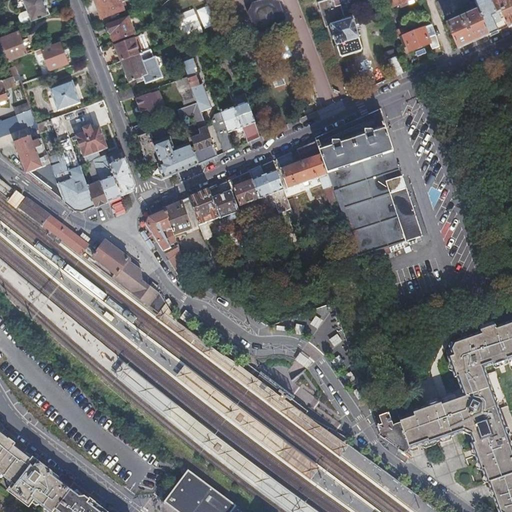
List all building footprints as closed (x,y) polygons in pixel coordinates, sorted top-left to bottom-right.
[(19,12),(23,23),(50,13),(44,0),(23,0),(27,9),(19,12)] [(94,0),(101,19),(127,9),(123,0),(94,0)] [(328,0),(323,2),(315,5),(324,28),(328,26),(339,56),(360,48),(351,27),(355,26),(353,19),(349,21),(348,18),(342,20),(341,17),(336,5),(333,6),(330,0),(328,0)] [(336,5),(341,17),(342,17),(335,0),(330,0),(333,6),(336,5)] [(473,0),(438,0),(435,1),(440,14),(474,1),(473,0)] [(490,0),(477,0),(474,1),(478,9),(490,34),(508,26),(501,10),(496,12),(491,1),(490,0)] [(511,0),(493,0),(491,1),(496,12),(501,10),(508,26),(511,23),(511,0)] [(269,3),(257,7),(256,12),(259,23),(264,26),(276,22),(278,17),(273,5),(269,3)] [(490,34),(478,9),(447,23),(458,48),(490,34)] [(113,42),(133,34),(126,17),(107,25),(113,42)] [(432,48),(439,45),(431,23),(424,26),(430,42),(432,48)] [(409,50),(430,42),(424,26),(404,33),(403,34),(409,50)] [(392,32),(394,37),(403,34),(404,33),(403,28),(392,32)] [(12,58),(19,56),(28,52),(20,32),(0,38),(1,40),(0,40),(0,50),(0,51),(4,49),(9,60),(12,58)] [(121,61),(150,50),(144,35),(115,46),(121,61)] [(67,60),(60,40),(42,47),(43,52),(49,67),(67,60)] [(43,52),(42,47),(28,52),(30,56),(43,52)] [(393,47),(383,50),(385,57),(394,53),(393,47)] [(74,63),(88,58),(85,49),(71,54),(74,63)] [(153,59),(150,50),(121,61),(129,81),(139,78),(142,76),(144,81),(145,83),(162,76),(159,68),(161,66),(158,57),(153,59)] [(190,51),(179,55),(187,76),(197,101),(201,111),(211,106),(203,82),(200,83),(192,65),(195,63),(190,51)] [(388,59),(394,76),(404,72),(397,55),(388,59)] [(10,77),(18,74),(15,64),(6,67),(10,77)] [(222,77),(219,69),(212,72),(216,80),(222,77)] [(197,101),(187,76),(174,81),(184,106),(197,101)] [(70,80),(49,87),(52,95),(48,97),(52,110),(78,100),(70,80)] [(132,88),(117,93),(120,101),(135,95),(132,88)] [(158,91),(136,99),(143,117),(165,108),(158,91)] [(230,98),(233,105),(241,126),(246,142),(260,136),(244,93),(230,98)] [(31,109),(28,101),(15,106),(18,114),(31,109)] [(233,105),(220,110),(222,115),(228,131),(241,126),(233,105)] [(184,106),(177,109),(179,115),(186,112),(184,106)] [(40,132),(36,123),(31,109),(18,114),(0,120),(0,136),(31,125),(34,134),(40,132)] [(356,254),(359,263),(375,257),(376,258),(411,246),(409,240),(421,236),(380,113),(348,127),(316,142),(331,185),(337,203),(338,206),(354,250),(356,254)] [(62,122),(59,115),(50,118),(52,126),(62,122)] [(215,118),(215,130),(223,152),(234,147),(228,131),(222,115),(215,118)] [(204,120),(201,121),(205,132),(202,133),(201,130),(191,134),(194,144),(191,146),(192,149),(197,163),(198,163),(218,154),(204,120)] [(75,135),(79,147),(83,156),(106,147),(98,126),(91,129),(89,125),(80,128),(82,132),(75,135)] [(154,175),(161,179),(197,163),(192,149),(178,155),(170,137),(155,143),(150,132),(138,136),(154,175)] [(26,173),(29,172),(52,165),(49,157),(45,158),(38,139),(32,141),(30,136),(14,142),(26,173)] [(331,185),(316,142),(296,150),(301,162),(296,164),(291,153),(286,155),(276,159),(287,189),(306,182),(308,186),(310,185),(309,181),(320,177),(320,180),(319,182),(321,189),(323,188),(331,185)] [(135,185),(121,146),(105,152),(113,175),(120,196),(133,190),(135,185)] [(85,211),(95,207),(86,184),(78,162),(73,150),(68,153),(73,164),(67,166),(85,211)] [(113,175),(105,152),(92,158),(100,180),(113,175)] [(81,213),(85,211),(67,166),(63,153),(58,155),(61,165),(53,168),(64,199),(65,204),(75,211),(81,213)] [(100,180),(92,158),(86,159),(94,181),(100,180)] [(29,172),(64,199),(53,168),(52,165),(29,172)] [(263,211),(274,207),(270,194),(263,176),(260,166),(249,171),(260,202),(263,211)] [(228,181),(231,189),(234,188),(240,206),(260,202),(249,171),(228,181)] [(263,176),(270,194),(282,190),(276,171),(263,176)] [(108,201),(120,196),(113,175),(100,180),(108,201)] [(95,207),(108,201),(100,180),(94,181),(86,184),(95,207)] [(209,189),(220,218),(239,211),(231,189),(228,181),(209,189)] [(323,188),(330,206),(337,203),(331,185),(323,188)] [(188,198),(204,239),(211,236),(207,223),(220,218),(209,189),(188,198)] [(21,194),(17,190),(8,201),(12,205),(16,208),(25,197),(21,194)] [(286,199),(293,220),(299,217),(292,197),(286,199)] [(181,201),(165,209),(174,235),(191,228),(181,201)] [(163,251),(169,259),(180,252),(174,235),(165,209),(147,216),(146,225),(163,251)] [(223,242),(228,240),(223,225),(219,227),(220,229),(218,230),(223,242)] [(296,229),(302,246),(308,243),(302,227),(296,229)] [(151,285),(141,278),(134,273),(132,262),(126,258),(118,252),(119,251),(103,240),(96,235),(85,251),(108,266),(105,271),(119,281),(130,289),(152,304),(154,302),(157,298),(159,295),(153,288),(151,285)] [(338,256),(339,260),(356,254),(354,250),(338,256)] [(169,259),(191,293),(194,291),(183,261),(180,252),(169,259)] [(238,267),(241,273),(243,279),(262,271),(257,259),(238,267)] [(273,301),(279,299),(270,276),(265,278),(273,301)] [(296,293),(305,290),(302,284),(291,288),(293,294),(296,293)] [(214,345),(177,318),(159,295),(157,298),(154,302),(152,304),(161,310),(157,316),(217,361),(294,420),(343,457),(351,446),(304,410),(301,408),(298,406),(284,395),(277,390),(276,390),(273,388),(267,383),(261,378),(214,345)] [(319,328),(322,319),(313,315),(309,324),(319,328)] [(511,320),(496,327),(508,361),(511,359),(511,320)] [(304,331),(314,334),(317,328),(307,324),(304,331)] [(508,361),(496,327),(481,332),(493,364),(493,366),(508,361)] [(493,364),(481,332),(455,341),(450,350),(453,357),(448,358),(455,378),(457,377),(463,396),(441,403),(453,437),(460,434),(460,432),(462,431),(471,436),(469,438),(471,446),(470,446),(479,470),(481,470),(485,483),(488,482),(511,473),(511,466),(510,460),(511,458),(511,450),(496,405),(497,401),(495,395),(492,395),(483,367),(493,364)] [(332,346),(341,342),(337,333),(328,338),(332,346)] [(192,417),(123,360),(113,372),(209,450),(270,496),(292,511),(320,511),(237,452),(192,417)] [(318,468),(185,366),(176,377),(261,439),(310,479),(318,468)] [(441,403),(426,408),(439,442),(453,437),(441,403)] [(409,449),(400,423),(392,426),(385,406),(371,411),(380,435),(411,457),(412,456),(409,449)] [(426,408),(398,417),(400,423),(409,449),(429,442),(430,445),(439,442),(426,408)] [(53,477),(36,464),(19,451),(14,447),(15,445),(0,434),(0,474),(14,485),(10,491),(31,507),(35,503),(36,502),(44,508),(49,511),(54,511),(55,511),(67,497),(71,491),(63,485),(53,477)] [(194,472),(190,469),(173,490),(170,494),(165,500),(169,503),(180,511),(235,511),(240,507),(239,506),(237,505),(233,502),(230,500),(227,497),(223,494),(221,493),(211,485),(210,484),(209,483),(194,472)] [(511,511),(511,473),(488,482),(497,511),(511,511)] [(98,511),(88,504),(77,496),(71,491),(67,497),(55,511),(98,511)]
